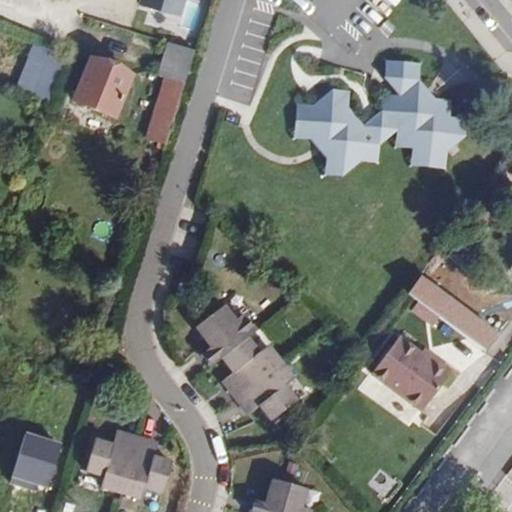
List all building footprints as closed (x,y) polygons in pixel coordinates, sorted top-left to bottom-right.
[(185,0),(137,0),(135,8),(180,20),(185,0)] [(165,80),(146,140),(165,146),(194,52),(169,44),(158,78),(165,80)] [(67,59),(31,46),(16,87),(51,100),(67,59)] [(72,102),(116,120),(133,78),(89,60),(72,102)] [(380,149),(396,134),(396,150),(412,153),(410,168),(428,171),(445,172),(446,157),(466,140),(469,121),(451,121),(451,101),(435,103),(419,85),(418,66),(402,65),(384,64),(383,78),(398,97),(380,112),(363,126),(348,109),(349,95),(329,93),(311,109),(297,107),(295,121),(292,139),(309,144),(325,163),(323,179),(341,182),(360,165),(377,166),(380,149)] [(463,308),(420,276),(407,293),(418,302),(440,318),(450,326),(463,308)] [(180,279),(176,297),(193,301),(197,283),(180,279)] [(440,318),(418,302),(411,312),(432,328),(440,318)] [(222,360),(247,339),(257,332),(242,315),(235,321),(223,307),(196,329),(208,344),(213,340),(216,345),(212,348),(201,357),(211,369),(222,360)] [(498,335),(463,308),(450,326),(485,351),(498,335)] [(371,375),(421,412),(449,376),(420,355),(399,338),(371,375)] [(259,354),(247,339),(222,360),(234,374),(239,370),(243,375),(227,388),(236,400),(281,363),(268,347),(259,354)] [(452,371),(424,349),(420,355),(449,376),(452,371)] [(295,380),(281,363),(236,400),(246,411),(261,399),(266,404),(261,407),(273,422),(298,402),(286,387),(295,380)] [(243,375),(239,370),(234,374),(223,383),(227,388),(243,375)] [(266,404),(261,399),(246,411),(249,417),(261,407),(266,404)] [(122,435),(116,433),(111,447),(110,452),(116,454),(122,435)] [(119,495),(136,439),(122,435),(116,454),(110,452),(111,447),(93,441),(84,472),(102,477),(98,488),(119,495)] [(150,443),(136,439),(119,495),(140,501),(143,490),(160,495),(170,465),(152,459),(150,465),(144,463),(150,443)] [(157,445),(150,443),(144,463),(150,465),(152,459),(157,445)] [(310,511),(311,511),(301,508),(306,491),(273,481),(267,500),(273,501),(272,507),(266,505),(253,501),(250,511),(310,511)]
